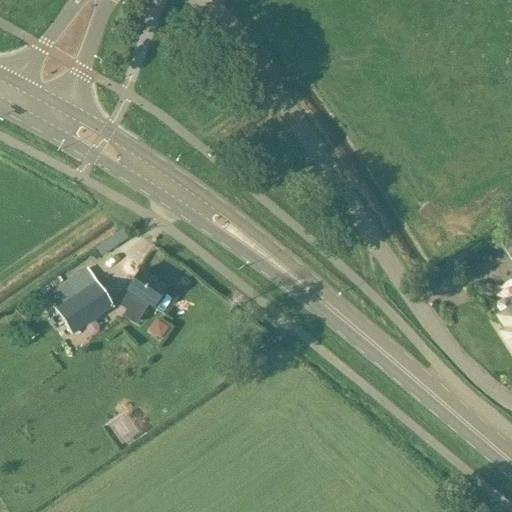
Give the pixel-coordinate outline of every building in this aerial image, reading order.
[(511,237),(501,244),(511,260),(511,237)] [(115,308),(88,269),(67,283),(75,295),(54,310),(69,332),(61,338),(69,349),(77,343),(73,337),(115,308)] [(166,290),(139,272),(126,294),(127,295),(122,304),(132,312),(128,317),(138,323),(148,307),(154,311),(166,290)] [(511,297),(509,299),(506,298),(499,303),(498,308),(505,318),(504,319),(505,321),(501,324),(508,334),(506,335),(511,345),(511,297)] [(148,332),(160,340),(168,327),(156,319),(148,332)]
